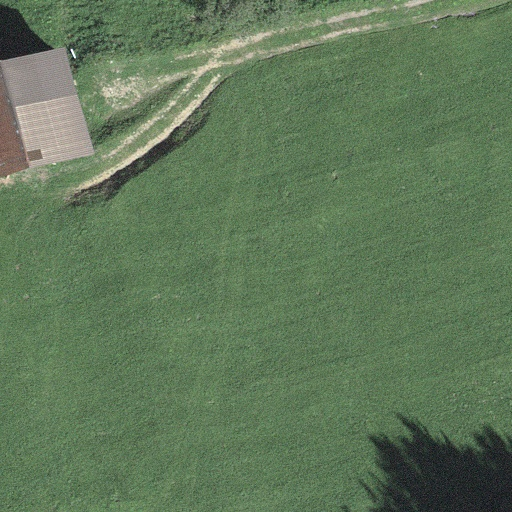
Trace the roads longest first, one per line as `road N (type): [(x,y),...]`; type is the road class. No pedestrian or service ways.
road 1 (track): [(466,0),(221,60),(140,137),(54,184)]
road 2 (track): [(221,60),(104,93)]
